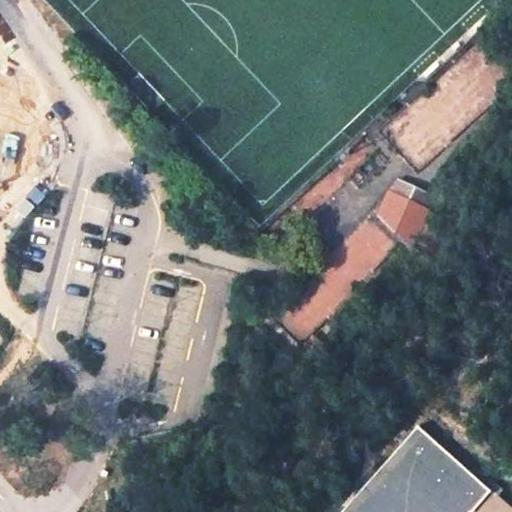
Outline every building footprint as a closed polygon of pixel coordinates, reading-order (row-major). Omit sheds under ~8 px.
[(0,38),(0,205),(77,151),(0,38)] [(410,244),(428,205),(416,200),(423,186),(399,175),(389,188),(378,212),(410,244)] [(428,205),(435,191),(423,186),(416,200),(428,205)] [(324,343),(314,333),(305,342),(315,352),(324,343)] [(344,511),(418,428),(416,426),(340,511),(344,511)] [(511,511),(511,509),(418,428),(344,511),(511,511)]
